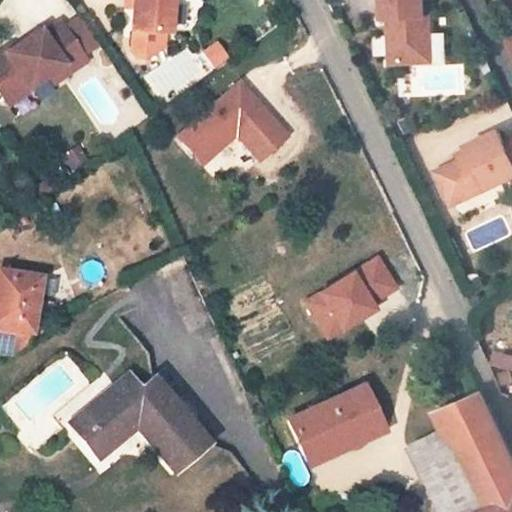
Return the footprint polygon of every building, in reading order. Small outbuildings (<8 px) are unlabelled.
[(132,0),(132,9),(130,31),(169,34),(171,0),(132,0)] [(422,0),(380,0),(381,18),(388,18),(390,63),(425,62),(424,35),(430,35),(429,15),(423,16),(422,0)] [(4,50),(0,52),(0,95),(7,106),(31,89),(29,88),(47,76),(62,65),(68,74),(86,61),(59,22),(42,34),(39,30),(13,49),(6,53),(4,50)] [(97,35),(106,47),(120,37),(111,25),(97,35)] [(434,33),(434,60),(445,60),(444,33),(434,33)] [(62,65),(47,76),(53,84),(68,74),(62,65)] [(177,138),(192,155),(197,150),(206,150),(211,155),(235,134),(258,161),(285,137),(238,83),(177,138)] [(435,172),(450,205),(511,175),(511,161),(504,145),(498,131),(464,147),(466,151),(469,157),(458,161),(435,172)] [(192,155),(201,165),(211,155),(206,150),(197,150),(192,155)] [(466,151),(456,156),(458,161),(469,157),(466,151)] [(39,277),(0,271),(0,354),(17,357),(27,351),(39,277)] [(59,314),(79,303),(76,297),(55,294),(52,313),(59,314)] [(207,444),(151,378),(137,389),(124,374),(92,402),(104,417),(78,439),(95,459),(133,426),(139,421),(145,428),(139,434),(172,473),(207,444)] [(362,387),(286,421),(305,461),(344,443),(346,447),(381,431),(362,387)] [(511,511),(511,455),(481,392),(435,412),(444,433),(460,447),(489,508),(478,511),(511,511)] [(78,439),(104,417),(92,402),(65,424),(78,439)] [(139,421),(133,426),(139,434),(145,428),(139,421)] [(444,433),(413,447),(443,511),(478,511),(489,508),(460,447),(444,433)] [(344,443),(305,461),(309,470),(348,453),(346,447),(344,443)]
